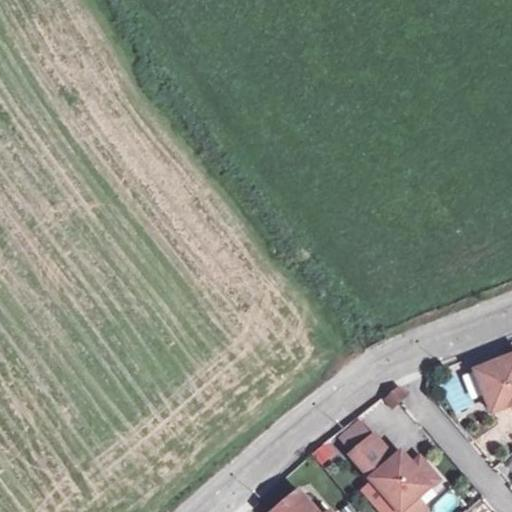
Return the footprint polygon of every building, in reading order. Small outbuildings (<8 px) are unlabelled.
[(511,357),(478,371),(494,413),(511,406),(511,357)] [(400,390),(388,401),(394,408),(407,397),(400,390)] [(359,425),(344,438),(356,453),(372,439),(359,425)] [(356,453),(353,456),(401,511),(404,511),(418,500),(440,481),(421,458),(413,465),(410,468),(400,457),(396,460),(376,436),(372,439),(356,453)] [(403,453),(400,457),(410,468),(413,465),(403,453)] [(332,511),(331,511),(319,511),(301,491),(275,511),(332,511)] [(418,500),(404,511),(424,511),(427,510),(418,500)]
